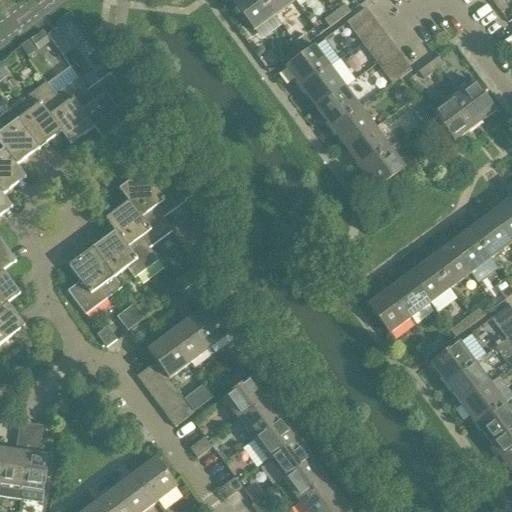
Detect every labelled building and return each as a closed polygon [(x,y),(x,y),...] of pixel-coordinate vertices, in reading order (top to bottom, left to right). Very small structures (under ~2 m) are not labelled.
[(274,18),(261,0),(237,0),(232,4),(253,33),(274,18)] [(292,0),(261,0),(274,18),(294,3),(292,0)] [(501,0),(498,0),(493,4),(501,14),(508,9),(501,0)] [(345,6),(334,14),(340,21),(350,13),(345,6)] [(346,24),(354,35),(373,21),(365,10),(346,24)] [(340,21),(334,14),(324,21),(329,28),(340,21)] [(354,35),(362,45),(381,31),(373,21),(354,35)] [(57,29),(48,36),(55,45),(64,38),(57,29)] [(362,45),(369,55),(389,41),(381,31),(362,45)] [(42,33),(31,41),(32,42),(39,51),(50,43),(43,34),(42,33)] [(304,36),(294,43),(299,51),(310,43),(304,36)] [(369,55),(377,65),(396,51),(389,41),(369,55)] [(22,48),(21,49),(27,57),(34,51),(28,44),(28,43),(22,48)] [(299,51),(294,43),(284,51),(289,58),(299,51)] [(286,68),(302,89),(330,68),(314,47),(286,68)] [(381,70),(385,75),(404,61),(396,51),(377,65),(375,67),(378,72),(381,70)] [(439,58),(429,66),(434,73),(444,65),(439,58)] [(404,61),(385,75),(393,86),(412,72),(404,61)] [(434,73),(429,66),(418,73),(424,80),(434,73)] [(302,89),(317,110),(345,88),(330,68),(302,89)] [(110,76),(87,93),(87,94),(95,104),(82,114),(94,130),(93,130),(103,143),(126,125),(115,110),(128,100),(110,76)] [(78,81),(55,98),(63,109),(49,118),(61,134),(70,147),(93,130),(94,130),(82,114),(95,104),(87,94),(87,93),(78,81)] [(475,84),(454,100),(475,128),(496,113),(475,84)] [(30,113),(17,123),(38,151),(61,134),(49,118),(63,109),(55,98),(46,85),(22,103),(30,113)] [(317,110),(332,130),(360,109),(345,88),(317,110)] [(304,112),(312,105),(300,90),(291,97),(304,112)] [(475,128),(454,100),(433,115),(454,144),(475,128)] [(332,130),(347,150),(375,129),(360,109),(332,130)] [(414,116),(422,126),(429,120),(421,110),(414,116)] [(17,123),(9,112),(0,119),(0,154),(3,152),(15,168),(38,151),(17,123)] [(429,120),(422,126),(430,136),(437,131),(429,120)] [(347,150),(362,170),(390,149),(375,129),(347,150)] [(390,149),(362,170),(377,191),(406,170),(390,149)] [(0,195),(1,198),(2,198),(25,180),(15,168),(3,152),(0,154),(0,195)] [(118,191),(128,204),(140,220),(153,210),(162,221),(195,196),(177,172),(154,189),(142,173),(118,191)] [(0,218),(11,210),(2,198),(1,198),(0,195),(0,218)] [(511,205),(509,202),(489,217),(511,246),(511,244),(511,205)] [(105,221),(114,234),(127,250),(140,240),(148,250),(171,233),(162,221),(153,210),(140,220),(128,204),(105,221)] [(489,217),(468,232),(490,261),(511,246),(489,217)] [(468,232),(448,247),(470,276),(490,261),(468,232)] [(114,234),(92,251),(113,279),(126,269),(134,280),(157,263),(148,250),(140,240),(127,250),(114,234)] [(0,275),(2,273),(3,274),(15,264),(0,244),(0,275)] [(448,247),(428,262),(450,291),(470,276),(448,247)] [(121,290),(113,279),(92,251),(69,268),(81,283),(67,293),(85,317),(121,290)] [(428,262),(408,277),(430,307),(450,291),(428,262)] [(181,293),(204,276),(197,267),(174,283),(181,293)] [(0,311),(7,306),(20,297),(3,274),(2,273),(0,275),(0,311)] [(408,277),(388,293),(410,322),(430,307),(408,277)] [(511,296),(511,289),(510,287),(500,294),(505,302),(511,296)] [(410,322),(388,293),(367,308),(389,338),(410,322)] [(138,307),(147,318),(156,311),(147,300),(138,307)] [(491,320),(499,331),(511,321),(511,307),(510,305),(491,320)] [(0,346),(24,329),(7,306),(0,311),(0,346)] [(127,328),(144,321),(137,306),(121,314),(127,328)] [(210,306),(189,321),(210,350),(231,334),(210,306)] [(480,309),(470,317),(475,324),(486,316),(480,309)] [(475,324),(470,317),(450,332),(455,339),(465,332),(475,324)] [(189,321),(168,337),(190,365),(210,350),(189,321)] [(511,321),(499,331),(507,341),(511,337),(511,321)] [(117,341),(107,328),(97,335),(107,349),(117,341)] [(148,352),(156,363),(164,374),(169,381),(190,365),(168,337),(148,352)] [(509,370),(511,367),(511,337),(507,341),(511,347),(511,349),(501,357),(509,370)] [(439,339),(429,347),(434,354),(445,347),(439,339)] [(431,364),(447,385),(475,364),(460,343),(431,364)] [(434,354),(429,347),(418,355),(424,362),(434,354)] [(136,378),(144,389),(164,374),(156,363),(136,378)] [(447,385),(462,406),(490,384),(475,364),(447,385)] [(240,369),(230,376),(235,383),(245,376),(240,369)] [(144,389),(152,399),(171,384),(169,381),(164,374),(144,389)] [(235,383),(230,376),(219,385),(224,392),(235,383)] [(221,401),(237,422),(266,401),(250,380),(221,401)] [(152,399),(159,409),(179,394),(171,384),(152,399)] [(462,406),(477,426),(505,405),(490,384),(462,406)] [(159,409),(167,419),(186,404),(179,394),(159,409)] [(237,422),(252,442),(281,421),(266,401),(237,422)] [(186,404),(167,419),(175,429),(194,415),(186,404)] [(477,426),(492,446),(511,430),(511,413),(505,405),(477,426)] [(252,442),(267,463),(296,441),(281,421),(252,442)] [(43,444),(45,425),(21,423),(19,442),(43,444)] [(511,430),(492,446),(507,466),(511,462),(511,430)] [(205,439),(197,444),(204,454),(212,449),(205,439)] [(267,463),(282,483),(311,462),(296,441),(267,463)] [(204,454),(197,444),(190,450),(197,460),(204,454)] [(0,480),(0,500),(19,503),(27,447),(19,446),(18,455),(4,453),(0,480)] [(19,503),(41,507),(48,460),(34,457),(35,448),(27,447),(19,503)] [(155,462),(134,477),(154,505),(175,489),(155,462)] [(282,483),(297,503),(326,482),(311,462),(282,483)] [(134,477),(113,492),(127,511),(144,511),(154,505),(134,477)] [(235,480),(228,485),(235,494),(242,490),(235,480)] [(297,503),(303,511),(327,511),(341,502),(326,482),(297,503)] [(235,494),(228,485),(220,490),(228,500),(235,494)] [(127,511),(113,492),(93,507),(96,511),(127,511)] [(327,511),(348,511),(341,502),(327,511)]
